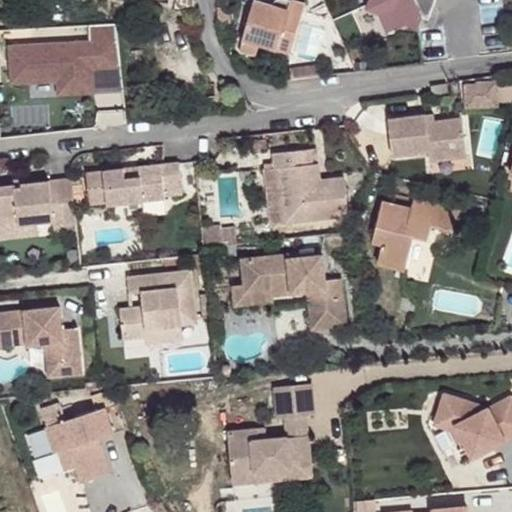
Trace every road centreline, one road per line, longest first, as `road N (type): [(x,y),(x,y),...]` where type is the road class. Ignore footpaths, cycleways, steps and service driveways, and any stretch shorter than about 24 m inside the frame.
road 1 (residential): [(0,150),(243,121),(304,105)]
road 2 (residential): [(304,105),(511,62)]
road 3 (residential): [(207,0),(222,67),(269,101),(304,105)]
